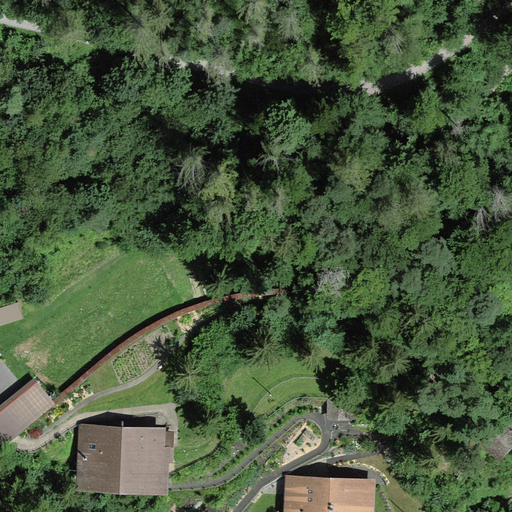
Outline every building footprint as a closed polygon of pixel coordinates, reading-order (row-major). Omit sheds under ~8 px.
[(0,439),(4,442),(52,401),(36,383),(0,412),(0,439)] [(331,414),(345,415),(345,404),(332,403),(331,414)] [(153,481),(154,457),(169,457),(170,435),(141,436),(141,429),(105,428),(105,435),(88,434),(86,478),(153,481)] [(498,452),(511,438),(499,428),(487,442),(498,452)] [(330,482),(322,485),(291,483),(290,501),(301,502),(300,511),(357,511),(357,508),(369,508),(370,487),(338,486),(330,482)]
